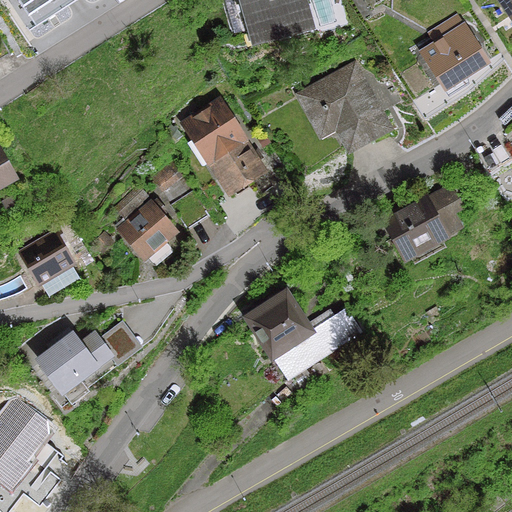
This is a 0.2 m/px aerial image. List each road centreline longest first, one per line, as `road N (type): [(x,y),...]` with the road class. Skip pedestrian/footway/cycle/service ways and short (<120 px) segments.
road 1 (residential): [(59,511),(186,333),(270,242),(511,88)]
road 2 (residential): [(173,511),(511,314)]
road 3 (residential): [(0,94),(146,0)]
